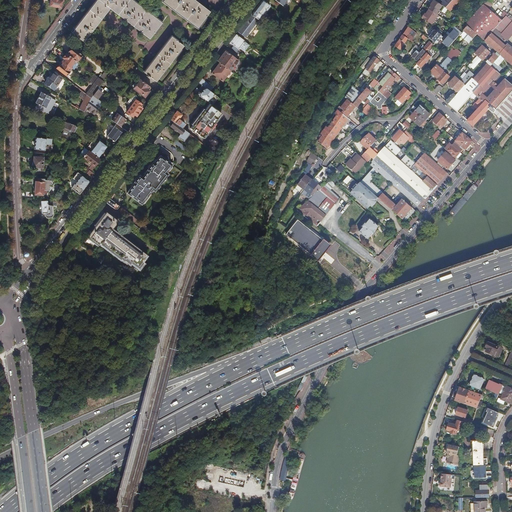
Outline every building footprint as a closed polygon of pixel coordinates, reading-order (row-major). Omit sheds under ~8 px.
[(49,0),(49,6),(54,7),(61,8),(61,7),(62,4),(62,2),(63,2),(63,0),(49,0)] [(131,0),(96,0),(72,33),(83,42),(109,8),(149,38),(161,23),(145,11),(131,0)] [(201,5),(193,0),(163,0),(162,1),(177,13),(197,27),(209,12),(201,5)] [(269,6),(262,0),(251,15),(257,20),(258,20),(269,6)] [(447,8),(453,0),(445,0),(443,3),(442,5),(444,6),(446,5),(446,6),(445,7),(447,8)] [(451,12),(461,0),(453,0),(447,8),(451,12)] [(503,20),(489,9),(493,4),(492,3),(494,0),(510,0),(511,1),(511,0),(487,0),(468,23),(466,24),(468,26),(477,34),(479,36),(485,40),(485,41),(496,29),(503,20)] [(459,19),(458,17),(451,12),(449,13),(458,21),(459,20),(459,19)] [(511,34),(511,16),(509,13),(503,20),(496,29),(508,39),(511,34)] [(257,20),(251,15),(238,32),(244,37),(257,20)] [(468,23),(459,15),(458,17),(459,19),(461,20),(466,24),(468,23)] [(414,38),(410,35),(412,30),(410,28),(411,27),(409,26),(403,36),(408,39),(411,42),(413,40),(414,38)] [(477,34),(468,26),(464,31),(473,39),(477,34)] [(511,47),(509,44),(508,39),(496,29),(485,41),(496,51),(506,59),(511,64),(511,47)] [(443,37),(441,35),(436,31),(433,34),(430,37),(435,42),(436,43),(437,44),(443,37)] [(473,39),(464,31),(460,35),(463,37),(462,38),(469,44),(473,39)] [(229,43),(233,45),(231,49),(236,52),(237,51),(239,48),(244,51),(249,45),(236,35),(229,43)] [(401,50),(408,39),(403,36),(396,46),(401,50)] [(169,64),(183,46),(171,37),(143,72),(146,74),(145,76),(148,78),(149,77),(155,81),(169,64)] [(419,62),(428,52),(432,48),(434,45),(430,42),(419,55),(415,59),(419,62)] [(490,52),(483,46),(476,53),(484,60),(490,52)] [(69,52),(70,53),(68,55),(75,61),(76,62),(77,61),(81,55),(72,48),(69,52)] [(454,61),(461,53),(456,49),(454,51),(452,49),(448,54),(448,57),(443,64),(441,67),(438,65),(431,72),(438,79),(448,68),(454,61)] [(224,50),(216,61),(219,63),(229,71),(233,66),(234,66),(238,61),(224,50)] [(500,65),(506,59),(496,51),(486,62),(499,73),(503,68),(500,65)] [(431,57),(428,54),(430,53),(428,52),(419,62),(417,64),(422,68),(431,57)] [(63,59),(61,61),(63,62),(70,68),(75,61),(68,55),(65,54),(62,58),(63,59)] [(376,66),(380,60),(375,56),(370,63),(376,66)] [(469,65),(473,69),(479,63),(475,59),(469,65)] [(76,62),(75,61),(70,68),(71,69),(71,68),(73,70),(78,64),(76,62)] [(56,68),(66,75),(70,69),(71,69),(70,68),(63,62),(61,65),(60,64),(56,68)] [(496,110),(511,92),(511,83),(506,79),(504,77),(499,73),(486,62),(474,76),(463,89),(459,93),(457,95),(449,104),(458,112),(471,97),(474,99),(477,96),(480,99),(477,103),(474,106),(478,110),(468,121),(473,126),(489,109),(494,113),(497,110),(496,110)] [(225,77),(228,79),(233,73),(229,71),(219,63),(211,73),(222,82),(225,77)] [(375,67),(376,66),(370,63),(366,69),(371,72),(375,67)] [(450,77),(447,74),(450,70),(448,68),(438,79),(444,84),(450,77)] [(379,91),(395,74),(389,69),(388,70),(389,70),(387,72),(389,74),(388,74),(387,73),(378,82),(380,84),(375,89),(378,92),(379,91)] [(109,73),(106,70),(101,76),(100,75),(98,77),(103,82),(107,76),(109,73)] [(48,80),(45,84),(53,90),(62,78),(53,72),(52,74),(51,73),(48,77),(47,77),(46,78),(46,79),(48,80)] [(393,82),(396,79),(398,81),(400,78),(395,74),(379,91),(382,94),(388,88),(391,85),(393,82)] [(463,89),(474,76),(472,74),(469,78),(468,78),(466,80),(464,79),(462,82),(455,77),(449,84),(459,93),(463,89)] [(98,77),(96,76),(89,84),(93,87),(97,90),(98,88),(103,82),(98,77)] [(202,79),(198,83),(204,88),(209,92),(212,88),(207,83),(202,79)] [(380,84),(378,82),(375,79),(370,85),(375,89),(380,84)] [(148,91),(150,88),(139,80),(136,84),(134,87),(133,88),(144,96),(148,91)] [(384,96),(393,86),(391,85),(388,88),(382,94),(384,96)] [(438,95),(443,88),(440,86),(439,86),(434,91),(438,95)] [(88,92),(88,91),(86,94),(86,95),(91,98),(92,96),(97,90),(93,87),(92,89),(91,88),(88,92)] [(359,97),(363,93),(361,91),(358,94),(355,92),(357,90),(353,87),(349,93),(346,97),(348,99),(354,104),(359,97)] [(98,88),(97,90),(92,96),(97,99),(102,92),(98,88)] [(198,96),(207,103),(207,102),(213,95),(209,92),(204,88),(201,92),(197,88),(196,89),(194,91),(194,92),(196,94),(197,94),(199,95),(198,96)] [(363,101),(369,94),(371,95),(372,93),(371,92),(367,88),(365,91),(363,93),(359,97),(363,101)] [(403,103),(412,93),(405,88),(396,98),(399,100),(403,103)] [(382,105),(388,99),(384,96),(382,94),(379,91),(378,92),(370,102),(379,109),(382,109),(382,105)] [(40,92),(38,97),(35,103),(45,108),(51,97),(40,92)] [(449,104),(457,95),(456,95),(457,93),(456,92),(455,93),(454,93),(453,94),(446,102),(449,104)] [(143,105),(135,100),(137,97),(133,94),(131,97),(130,97),(126,102),(131,106),(126,112),(132,117),(134,114),(136,116),(141,108),(142,108),(143,107),(143,106),(143,105)] [(91,98),(86,95),(79,109),(84,112),(85,109),(88,104),(91,98)] [(217,98),(213,95),(207,102),(210,104),(212,102),(213,103),(217,98)] [(358,107),(363,101),(359,97),(354,104),(348,99),(341,107),(339,106),(337,109),(339,110),(347,117),(356,106),(358,107)] [(91,98),(88,104),(97,110),(98,110),(101,105),(91,98)] [(218,111),(220,108),(232,118),(236,112),(224,102),(219,108),(213,103),(212,102),(210,104),(210,105),(208,104),(190,128),(202,138),(221,113),(218,111)] [(88,104),(85,109),(94,115),(97,110),(88,104)] [(373,109),(368,105),(364,109),(362,111),(367,115),(373,109)] [(421,116),(426,110),(421,106),(416,112),(421,116)] [(93,116),(102,122),(106,116),(98,110),(97,110),(94,115),(93,116)] [(347,117),(339,110),(336,113),(338,115),(333,122),(342,128),(343,126),(345,127),(350,119),(347,117)] [(425,120),(430,114),(426,110),(421,116),(425,120)] [(112,117),(114,118),(112,121),(116,124),(120,126),(122,123),(121,122),(124,118),(115,112),(112,117)] [(177,112),(170,120),(173,122),(181,128),(184,124),(178,119),(181,115),(177,112)] [(421,116),(416,112),(411,118),(415,122),(421,116)] [(440,127),(447,119),(440,113),(433,121),(440,127)] [(420,126),(425,120),(421,116),(415,122),(420,126)] [(62,135),(57,133),(55,137),(70,141),(71,138),(77,127),(62,120),(59,128),(64,130),(62,135)] [(177,137),(182,141),(188,134),(181,128),(173,122),(170,126),(180,134),(177,137)] [(342,132),(340,130),(342,128),(333,122),(329,128),(327,127),(325,130),(335,138),(336,136),(338,137),(342,132)] [(121,132),(123,129),(120,126),(116,124),(114,126),(106,136),(114,142),(121,132)] [(335,138),(325,130),(322,134),(324,135),(319,142),(329,150),(335,142),(333,140),(335,138)] [(413,136),(407,131),(405,133),(401,130),(393,139),(399,145),(402,142),(404,144),(408,139),(411,141),(414,137),(413,136)] [(442,134),(438,131),(433,137),(437,140),(442,134)] [(450,135),(445,131),(442,134),(437,140),(442,144),(449,136),(450,135)] [(460,147),(468,137),(463,133),(457,141),(460,143),(458,145),(460,147)] [(377,140),(370,134),(361,143),(368,149),(376,142),(377,140)] [(46,138),(35,137),(34,149),(44,150),(46,138)] [(465,151),(473,141),(468,137),(460,147),(463,149),(465,151)] [(98,142),(94,139),(87,147),(91,150),(98,142)] [(99,140),(98,142),(91,150),(91,151),(98,157),(101,153),(103,150),(106,146),(102,143),(103,142),(99,140)] [(175,140),(173,143),(183,152),(186,148),(175,140)] [(417,163),(406,153),(391,140),(385,147),(401,161),(433,189),(437,185),(424,173),(415,165),(417,163)] [(463,149),(460,147),(458,145),(453,141),(451,144),(450,144),(447,148),(457,157),(459,158),(462,154),(460,152),(463,149)] [(374,150),(379,145),(376,142),(368,149),(366,152),(372,158),(374,159),(378,155),(379,154),(374,150)] [(424,151),(415,143),(406,153),(417,163),(419,161),(410,153),(415,147),(423,153),(424,151)] [(433,189),(401,161),(385,147),(382,151),(381,152),(379,154),(378,155),(403,178),(425,198),(433,189)] [(80,160),(88,166),(84,172),(91,178),(94,175),(91,172),(89,171),(93,166),(95,168),(100,160),(85,148),(80,154),(80,156),(82,157),(80,160)] [(448,169),(455,160),(457,157),(447,148),(445,151),(447,153),(441,159),(440,161),(438,164),(443,169),(445,166),(448,169)] [(347,164),(356,172),(366,161),(361,157),(356,152),(352,156),(350,154),(348,155),(352,158),(347,164)] [(368,162),(372,158),(366,152),(361,157),(366,161),(368,162)] [(307,163),(314,165),(317,155),(311,153),(307,163)] [(438,164),(426,153),(425,155),(419,161),(441,181),(448,173),(443,169),(438,164)] [(58,155),(56,160),(60,166),(66,158),(62,156),(63,155),(58,155)] [(425,198),(403,178),(378,155),(374,159),(375,161),(371,165),(374,168),(379,172),(399,190),(417,206),(425,198)] [(42,168),(43,157),(33,156),(32,167),(34,167),(34,170),(40,171),(40,167),(42,168)] [(139,203),(141,204),(152,189),(154,191),(167,174),(165,172),(171,164),(160,156),(154,164),(153,163),(146,171),(147,172),(143,178),(140,175),(133,184),(134,184),(127,193),(138,202),(139,203)] [(441,181),(419,161),(417,163),(415,165),(424,173),(437,185),(441,181)] [(304,171),(309,173),(313,166),(307,163),(304,171)] [(342,172),(331,163),(329,165),(328,167),(338,176),(342,172)] [(407,215),(413,208),(403,199),(398,204),(397,203),(396,204),(383,193),(384,193),(371,182),(379,172),(374,168),(361,182),(403,219),(407,215)] [(74,184),(71,188),(79,194),(92,178),(91,178),(84,172),(82,171),(79,174),(78,172),(73,178),(76,180),(73,184),(74,184)] [(305,189),(312,179),(306,174),(299,184),(305,189)] [(349,193),(347,196),(365,211),(376,199),(358,183),(356,185),(347,177),(340,186),(349,193)] [(34,192),(34,195),(38,195),(38,192),(43,192),(43,190),(45,190),(47,189),(47,184),(50,183),(48,181),(49,179),(35,178),(35,181),(34,192)] [(323,187),(312,179),(305,189),(314,195),(323,187)] [(337,185),(332,180),(331,181),(327,184),(325,186),(332,191),(337,185)] [(336,203),(340,198),(332,191),(325,186),(323,187),(314,195),(309,200),(327,215),(336,203)] [(114,209),(117,209),(119,206),(109,199),(106,203),(114,209)] [(327,215),(309,200),(303,205),(298,210),(318,226),(327,215)] [(118,221),(106,213),(87,236),(99,246),(102,242),(104,244),(104,245),(110,249),(110,248),(113,250),(112,251),(118,256),(119,255),(122,257),(122,256),(125,259),(126,258),(131,262),(132,261),(138,266),(147,255),(123,237),(112,229),(118,221)] [(375,230),(379,225),(370,218),(367,223),(366,222),(363,226),(364,226),(360,231),(369,238),(372,234),(373,234),(376,230),(375,230)] [(325,241),(299,220),(293,226),(306,237),(320,247),(325,241)] [(320,247),(306,237),(293,226),(287,234),(288,235),(313,255),(320,247)] [(345,260),(361,271),(366,265),(349,254),(345,260)] [(498,357),(502,348),(489,342),(486,347),(488,348),(487,351),(498,357)] [(478,393),(484,379),(474,374),(468,389),(478,393)] [(499,385),(489,380),(486,388),(496,392),(494,397),(497,399),(503,385),(500,383),(499,385)] [(480,401),(482,397),(483,395),(478,393),(468,389),(457,385),(451,399),(477,408),(479,404),(480,401)] [(511,403),(511,401),(511,388),(507,386),(501,399),(511,403)] [(465,417),(468,410),(458,407),(458,410),(454,409),(453,413),(465,417)] [(495,423),(498,417),(488,412),(483,423),(492,427),(494,422),(495,423)] [(461,430),(464,422),(457,420),(456,425),(449,423),(447,430),(451,431),(450,433),(455,434),(456,434),(458,429),(461,430)] [(483,464),(483,450),(486,450),(486,440),(484,440),(471,440),(472,448),(470,450),(469,451),(468,453),(468,455),(469,457),(470,459),(471,460),(473,460),(475,461),(475,464),(483,464)] [(457,455),(459,447),(448,445),(447,449),(449,449),(448,452),(447,452),(446,451),(446,453),(448,454),(447,457),(448,458),(447,463),(451,464),(451,465),(453,465),(454,464),(458,465),(459,459),(457,455)] [(292,481),(287,497),(287,498),(287,499),(289,500),(290,501),(292,500),(293,499),(305,457),(305,456),(304,455),(303,454),(301,454),(299,455),(299,456),(292,481)] [(285,461),(281,476),(287,478),(290,461),(285,459),(285,461)] [(486,465),(475,466),(475,477),(486,477),(486,465)] [(454,483),(455,475),(442,473),(441,478),(441,479),(442,479),(442,482),(441,482),(440,483),(439,485),(441,486),(451,488),(452,483),(454,483)] [(484,511),(484,508),(484,506),(487,506),(487,501),(483,501),(474,501),(474,503),(475,511),(474,511),(484,511)]
